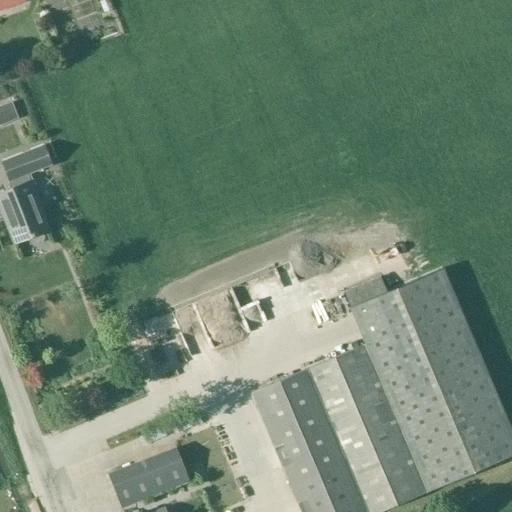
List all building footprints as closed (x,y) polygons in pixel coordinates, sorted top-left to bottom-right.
[(26,0),(0,0),(0,11),(27,1),(26,0)] [(12,102),(0,106),(0,125),(18,118),(12,102)] [(30,172),(52,163),(44,143),(3,160),(13,186),(0,191),(0,202),(15,241),(48,229),(39,206),(43,205),(30,172)] [(511,456),(511,425),(447,267),(391,290),(385,275),(342,292),(364,345),(424,493),(511,456)] [(62,320),(42,331),(56,357),(75,347),(62,320)] [(364,345),(316,364),(377,511),(378,511),(424,493),(364,345)] [(140,346),(126,353),(137,374),(151,367),(140,346)] [(377,511),(316,364),(253,391),(302,511),(377,511)] [(121,507),(187,480),(174,448),(108,475),(121,507)]
